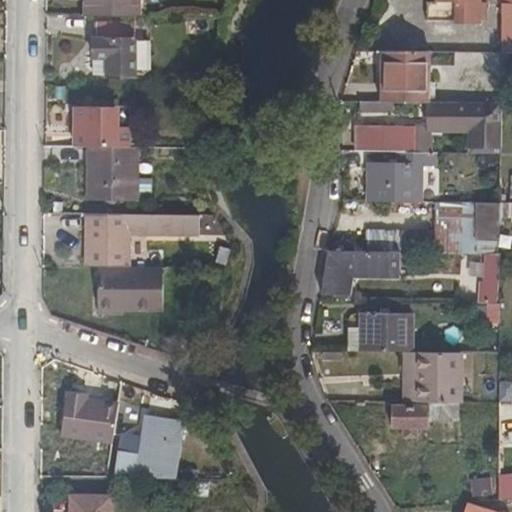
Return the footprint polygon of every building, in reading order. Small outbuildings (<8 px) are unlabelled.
[(140,0),(90,0),(91,16),(140,15),(140,0)] [(511,4),(502,4),(502,54),(511,54),(511,4)] [(427,5),(428,23),(480,22),(481,5),(436,5),(427,5)] [(136,41),(136,25),(94,26),(94,41),(136,41)] [(94,41),(93,75),(135,75),(136,41),(94,41)] [(431,54),(382,54),(381,103),(399,103),(427,103),(431,103),(431,54)] [(502,54),(464,54),(463,67),(488,67),(488,104),(502,104),(502,84),(502,54)] [(502,84),(511,84),(511,54),(502,54),(502,84)] [(381,103),(361,103),(361,113),(398,113),(399,103),(381,103)] [(427,103),(427,131),(470,133),(469,148),(501,148),(502,104),(488,104),(431,103),(427,103)] [(89,147),(133,148),(133,127),(121,127),(120,107),(75,106),(74,147),(89,147)] [(133,127),(132,107),(120,107),(121,127),(133,127)] [(416,131),(416,129),(370,128),(361,137),(360,153),(396,154),(427,154),(427,131),(416,131)] [(133,148),(89,147),(89,196),(137,196),(137,148),(133,148)] [(427,154),(396,154),(396,164),(368,164),(367,203),(424,203),(425,168),(440,168),(441,154),(427,154)] [(437,203),(437,232),(437,254),(477,254),(477,241),(478,204),(437,203)] [(511,203),(501,204),(501,218),(511,217),(511,203)] [(501,204),(478,204),(477,241),(501,242),(501,218),(501,204)] [(200,215),(131,214),(87,214),(87,266),(98,266),(130,267),(131,235),(200,236),(200,215)] [(437,232),(367,232),(367,253),(401,253),(421,253),(437,254),(437,232)] [(501,242),(477,241),(477,254),(492,254),(501,254),(501,242)] [(322,295),(352,297),(354,279),(390,279),(389,262),(401,262),(401,253),(367,253),(329,252),(322,295)] [(401,265),(421,265),(421,253),(401,253),(401,262),(401,265)] [(492,254),(477,254),(477,280),(491,281),(492,254)] [(389,262),(390,279),(390,283),(401,283),(401,265),(401,262),(389,262)] [(130,267),(98,266),(98,307),(164,307),(164,267),(130,267)] [(500,332),(501,304),(472,304),(472,332),(500,332)] [(415,314),(361,313),(361,331),(361,353),(404,353),(415,353),(415,314)] [(361,331),(349,331),(349,353),(361,353),(361,331)] [(403,404),(415,405),(415,353),(404,353),(403,404)] [(464,354),(415,353),(415,405),(438,405),(461,404),(464,404),(464,354)] [(62,437),(118,445),(125,400),(69,392),(62,437)] [(437,422),(461,422),(461,404),(438,405),(438,407),(394,407),(394,427),(406,427),(406,437),(419,437),(419,428),(437,428),(437,422)] [(138,456),(119,453),(115,478),(175,479),(182,424),(145,418),(138,456)] [(206,451),(197,461),(209,473),(219,464),(206,451)] [(495,479),(473,478),(473,497),(494,497),(495,479)] [(110,511),(111,496),(69,495),(68,511),(110,511)] [(494,511),(469,503),(465,511),(494,511)]
